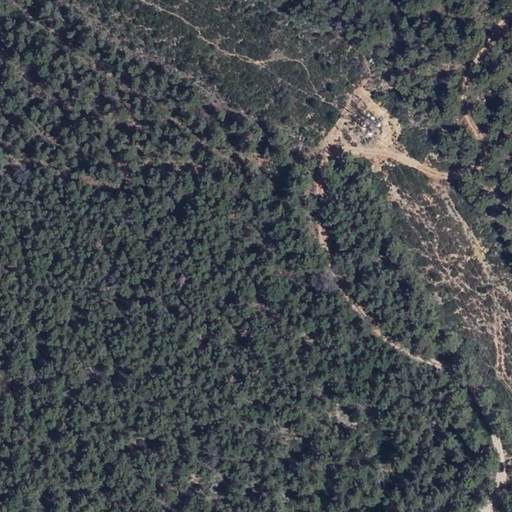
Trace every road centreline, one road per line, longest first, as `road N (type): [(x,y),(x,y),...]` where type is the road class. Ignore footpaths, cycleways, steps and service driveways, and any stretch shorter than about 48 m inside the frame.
road 1 (track): [(329,145),(321,247),(409,355),(462,370),(497,460),(496,491),(477,511)]
road 2 (track): [(329,145),(387,153),(444,175),(471,169),(481,152),(464,94),(476,59),(511,12)]
